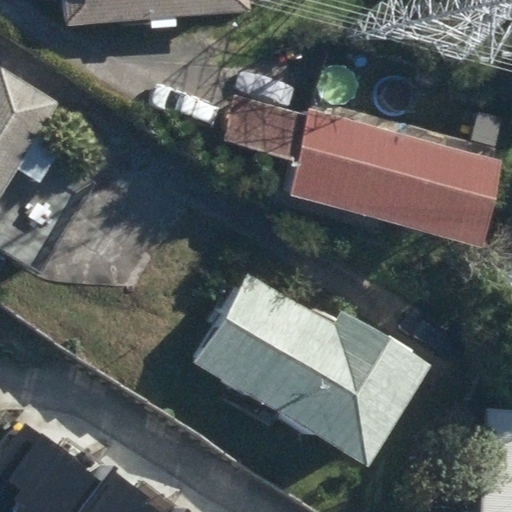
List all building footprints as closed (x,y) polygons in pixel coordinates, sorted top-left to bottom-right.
[(148,21),(149,32),(177,29),(178,19),(251,14),(250,0),(62,0),(65,27),(148,21)] [(0,197),(16,170),(36,182),(50,157),(39,150),(44,141),(39,138),(58,103),(0,69),(0,197)] [(384,221),(480,246),(503,160),(313,110),(311,118),(236,98),(224,143),(281,158),(268,205),(380,234),(384,221)] [(196,360),(369,466),(430,365),(340,310),(332,325),(248,275),(196,360)] [(482,511),(511,511),(511,411),(485,410),(482,511)] [(0,455),(0,511),(79,511),(104,482),(28,421),(0,455)] [(104,482),(79,511),(159,511),(111,473),(104,482)]
